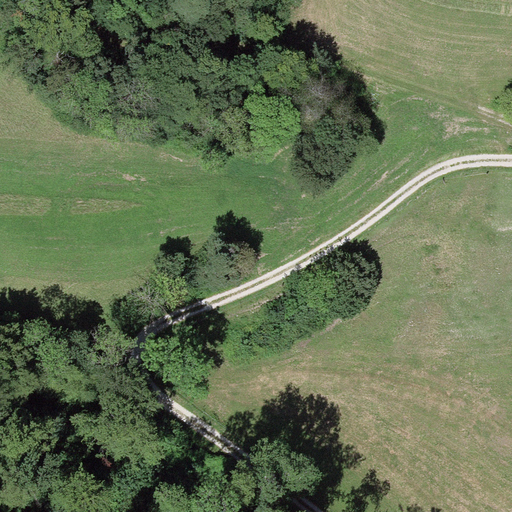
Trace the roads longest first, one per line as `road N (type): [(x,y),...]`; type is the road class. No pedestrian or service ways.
road 1 (track): [(364,511),(309,461),(147,387),(134,370),(133,347),(144,330),(315,256),(437,168),(511,162)]
road 2 (track): [(511,130),(447,101),(296,57),(191,42),(29,39)]
road 3 (track): [(133,347),(0,322)]
